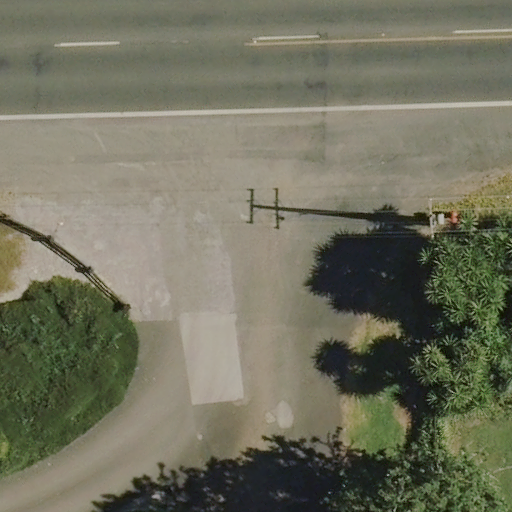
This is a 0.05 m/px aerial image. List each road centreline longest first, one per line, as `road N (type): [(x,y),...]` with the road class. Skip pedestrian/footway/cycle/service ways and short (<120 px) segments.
road 1 (primary): [(0,35),(511,12)]
road 2 (unknown): [(331,20),(365,511)]
